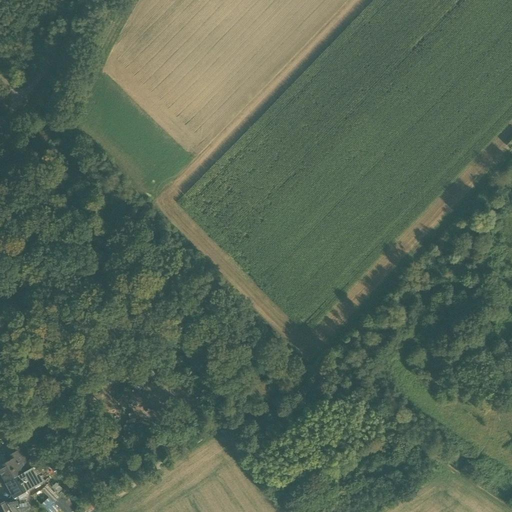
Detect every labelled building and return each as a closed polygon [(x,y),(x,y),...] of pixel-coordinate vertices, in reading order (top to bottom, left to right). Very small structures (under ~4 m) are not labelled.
[(121,405),(131,396),(126,390),(116,399),(121,405)] [(5,478),(7,482),(24,473),(32,468),(27,462),(29,460),(23,448),(11,455),(13,459),(7,462),(0,466),(0,471),(4,478),(5,478)] [(33,470),(32,468),(24,473),(33,488),(44,482),(33,470)] [(9,487),(15,497),(15,498),(29,490),(33,488),(24,473),(7,482),(10,487),(9,487)] [(42,491),(54,503),(60,497),(61,496),(59,494),(58,493),(52,487),(48,484),(42,491)] [(56,484),(52,487),(58,493),(62,489),(56,484)] [(33,499),(29,490),(15,498),(15,497),(13,498),(19,509),(13,511),(34,511),(28,502),(33,499)] [(61,496),(60,497),(73,510),(75,511),(76,511),(79,509),(62,492),(59,494),(61,496)] [(63,511),(71,511),(73,510),(60,497),(54,503),(63,511)] [(6,502),(12,511),(13,511),(19,509),(13,498),(6,502)] [(12,511),(6,502),(1,505),(4,511),(12,511)]
